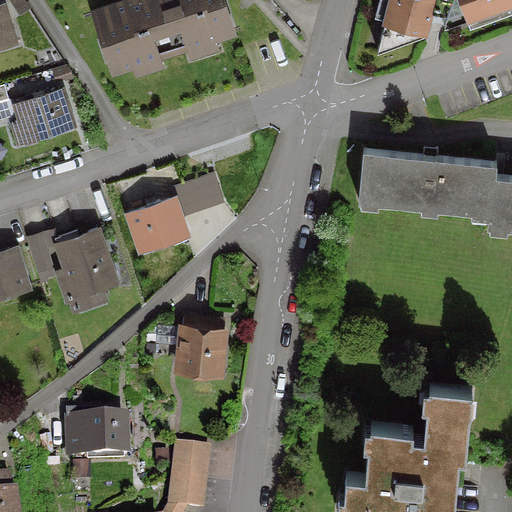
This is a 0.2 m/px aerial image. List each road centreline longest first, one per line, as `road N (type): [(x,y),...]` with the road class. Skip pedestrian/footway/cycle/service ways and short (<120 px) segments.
road 1 (residential): [(293,211),(254,219),(218,243),(105,350),(0,428)]
road 2 (residential): [(0,196),(255,112),(310,102)]
road 3 (residential): [(247,511),(293,211)]
road 4 (residential): [(310,102),(356,100),(511,44)]
